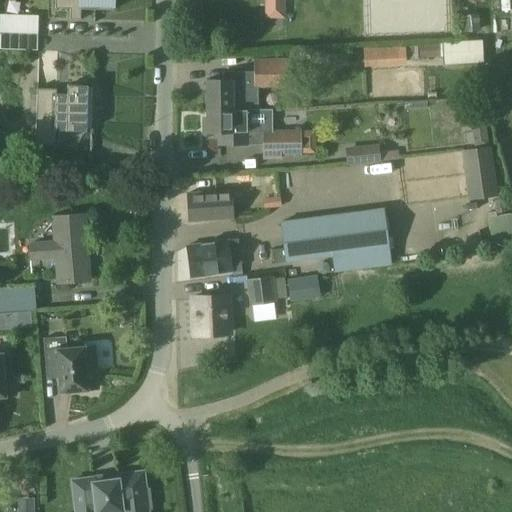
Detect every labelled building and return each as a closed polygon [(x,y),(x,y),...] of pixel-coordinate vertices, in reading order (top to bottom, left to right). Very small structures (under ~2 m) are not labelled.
[(55,0),(56,8),(70,8),(70,19),(81,19),(81,9),(113,10),(113,0),(55,0)] [(264,0),(264,17),(285,17),(285,0),(264,0)] [(34,33),(35,17),(3,16),(2,32),(34,33)] [(405,45),(364,46),(364,65),(406,64),(405,45)] [(285,90),(284,73),(284,58),(274,59),(253,59),(253,70),(229,70),(229,79),(206,79),(207,110),(233,110),(233,109),(246,109),(258,109),(258,91),(275,91),(285,90)] [(66,130),(86,130),(87,128),(92,128),(93,87),(88,87),(88,85),(68,84),(67,93),(57,93),(57,88),(37,88),(36,144),(55,144),(56,129),(67,129),(66,130)] [(233,110),(207,110),(207,132),(219,131),(219,142),(265,141),(264,132),(265,132),(265,124),(265,109),(258,109),(246,109),(233,109),(233,110)] [(265,154),(301,153),(300,131),(265,132),(264,132),(265,141),(265,154)] [(380,161),(379,144),(346,145),(347,163),(380,161)] [(497,198),(491,148),(461,152),(467,202),(497,198)] [(232,218),(231,190),(187,193),(189,221),(232,218)] [(333,271),(391,263),(384,207),(329,214),(279,220),(283,247),(272,249),(274,262),(285,261),(285,262),(331,256),(333,271)] [(90,280),(85,213),(52,216),(54,241),(29,243),(31,259),(55,257),(57,282),(90,280)] [(511,213),(489,214),(490,241),(511,239),(511,213)] [(238,239),(187,246),(191,277),(232,272),(232,276),(236,275),(235,267),(242,266),(238,239)] [(272,301),(269,276),(246,279),(249,304),(272,301)] [(0,310),(35,308),(34,285),(0,287),(0,310)] [(230,333),(228,295),(192,296),(194,335),(230,333)] [(43,338),(46,368),(58,367),(59,391),(97,388),(96,371),(86,372),(84,347),(67,348),(66,336),(43,338)] [(0,395),(15,394),(14,378),(4,378),(2,353),(0,353),(0,395)] [(148,511),(148,507),(150,507),(148,489),(146,490),(145,486),(140,487),(138,472),(117,474),(117,478),(93,481),(93,477),(72,480),(75,511),(107,511),(121,510),(121,511),(148,511)] [(18,511),(35,511),(35,496),(18,496),(18,511)]
